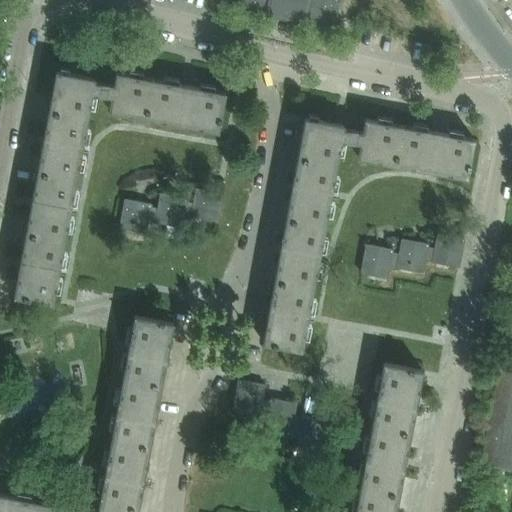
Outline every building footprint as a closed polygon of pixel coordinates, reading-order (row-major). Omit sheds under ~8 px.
[(367,0),(225,0),(225,5),(382,42),(391,6),(367,0)] [(49,109),(87,116),(91,92),(111,96),(108,110),(145,117),(153,78),(115,71),(113,84),(94,80),(94,77),(56,70),(49,109)] [(153,78),(145,117),(216,130),(223,91),(153,78)] [(37,171),(75,178),(87,116),(49,109),(37,171)] [(394,163),(401,125),(364,118),(362,131),(342,127),(342,124),(318,119),(304,117),(297,156),(335,163),(339,138),(359,142),(356,156),(394,163)] [(401,125),(394,163),(464,177),(472,139),(401,125)] [(323,225),(335,163),(297,156),(285,217),(323,225)] [(37,171),(26,233),(64,240),(75,178),(37,171)] [(221,191),(211,190),(195,187),(192,201),(188,200),(185,215),(215,220),(221,191)] [(185,197),(177,195),(160,192),(158,207),(154,206),(152,220),(180,226),(182,214),(185,215),(188,200),(184,200),(185,197)] [(151,203),(141,201),(125,198),(119,226),(146,231),(148,220),(152,220),(154,206),(151,206),(151,203)] [(274,279),(311,286),(323,225),(285,217),(274,279)] [(26,233),(15,295),(52,302),(64,240),(26,233)] [(430,246),(427,261),(456,267),(462,238),(436,233),(433,247),(430,246)] [(394,251),(391,267),(421,273),(424,260),(427,261),(430,246),(426,245),(427,242),(400,237),(397,252),(394,251)] [(359,273),(360,273),(385,278),(388,266),(391,267),(394,251),(391,250),(391,248),(365,243),(359,273)] [(311,286),(274,279),(262,341),(300,348),(311,286)] [(511,305),(510,306),(501,355),(481,463),(511,469),(511,305)] [(159,384),(171,322),(133,314),(122,376),(159,384)] [(409,431),(421,369),(383,361),(371,423),(409,431)] [(159,384),(122,376),(110,438),(148,445),(159,384)] [(263,383),(253,381),(238,378),(233,408),(262,413),(264,398),(261,397),(263,383)] [(268,399),(264,398),(262,413),(265,414),(263,425),(293,431),(296,417),(292,416),(295,401),(269,396),(268,399)] [(327,420),(301,415),(300,414),(299,417),(296,417),(293,431),(296,432),(294,443),(321,448),(327,420)] [(409,431),(371,423),(359,485),(397,492),(409,431)] [(148,445),(110,438),(98,500),(136,507),(148,445)] [(393,511),(397,492),(359,485),(354,511),(393,511)] [(37,511),(40,501),(0,493),(0,511),(37,511)] [(37,511),(134,511),(136,507),(98,500),(95,511),(75,511),(76,508),(40,501),(37,511)]
